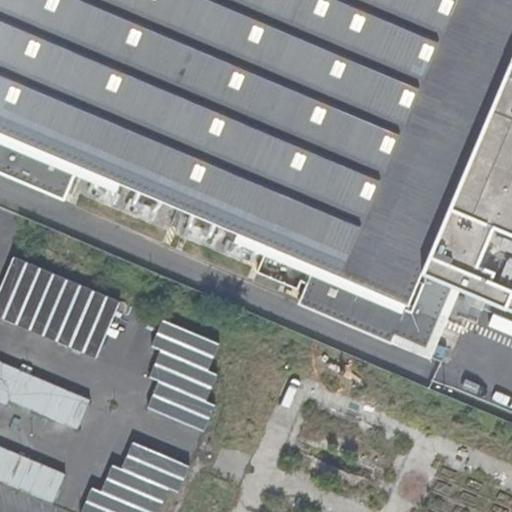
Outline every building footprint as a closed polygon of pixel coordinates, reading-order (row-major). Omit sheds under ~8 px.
[(511,0),(0,0),(0,174),(1,171),(5,160),(0,152),(0,132),(38,149),(314,265),(440,319),(511,148),(511,77),(505,74),(511,57),(511,0)] [(0,152),(5,160),(1,171),(25,181),(38,149),(0,132),(0,152)] [(12,257),(0,284),(0,318),(94,359),(118,302),(12,257)] [(440,319),(314,265),(306,284),(432,337),(440,319)] [(166,322),(154,349),(159,351),(147,378),(154,381),(142,407),(199,432),(210,405),(205,402),(217,375),(211,373),(223,346),(166,322)] [(0,365),(0,405),(4,407),(6,402),(74,431),(87,402),(0,365)] [(407,451),(314,412),(290,469),(382,509),(407,451)] [(128,441),(117,468),(111,465),(99,492),(93,490),(83,511),(157,511),(167,490),(172,492),(184,465),(128,441)] [(0,450),(0,483),(51,505),(63,477),(0,450)] [(511,511),(511,496),(444,467),(424,511),(511,511)]
